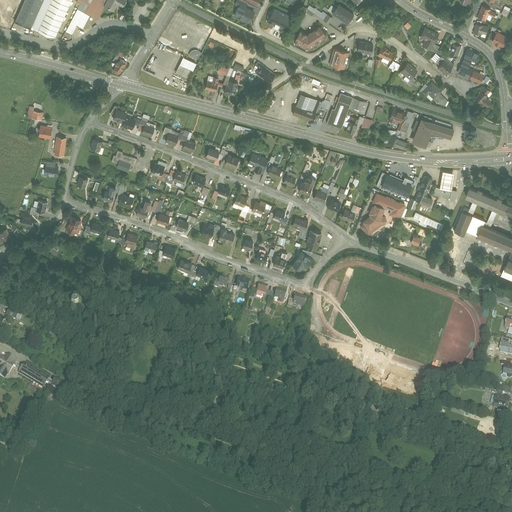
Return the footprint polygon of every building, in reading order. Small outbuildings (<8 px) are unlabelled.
[(25,0),(16,21),(38,31),(51,0),(25,0)] [(72,0),(51,0),(38,31),(51,37),(55,38),(72,0)] [(77,0),(76,2),(80,4),(82,0),(89,4),(85,13),(90,15),(91,16),(91,17),(96,20),(96,18),(98,19),(105,6),(104,6),(106,0),(77,0)] [(80,4),(78,9),(85,13),(89,4),(82,0),(80,4)] [(106,0),(104,6),(105,6),(115,11),(118,4),(123,6),(126,0),(106,0)] [(355,14),(339,4),(336,8),(333,14),(348,24),(355,14)] [(9,5),(4,16),(10,19),(15,7),(9,5)] [(328,11),(333,14),(336,8),(331,5),(328,11)] [(491,8),(482,5),(477,16),(486,20),(489,14),(490,10),(491,8)] [(239,6),(234,16),(249,23),(254,13),(244,8),(239,6)] [(284,29),(291,15),(274,8),(268,22),(284,29)] [(83,28),(90,15),(85,13),(78,9),(66,31),(72,35),(77,25),(83,28)] [(323,20),(327,14),(323,11),(322,13),(318,10),(315,14),(323,20)] [(323,20),(328,23),(332,17),(327,14),(323,20)] [(489,26),(476,23),(474,32),(481,34),(481,36),(485,37),(486,35),(487,35),(489,26)] [(294,41),(308,49),(314,45),(322,40),(327,36),(321,26),(307,34),(300,31),(294,41)] [(439,33),(425,27),(420,37),(425,39),(422,46),(431,50),(434,43),(435,44),(439,33)] [(508,37),(496,30),(495,31),(493,36),(494,36),(492,41),(503,48),(508,37)] [(228,36),(224,45),(229,47),(233,39),(228,36)] [(374,44),(360,41),(358,52),(371,55),(374,44)] [(435,44),(434,43),(431,50),(436,52),(439,50),(440,46),(435,44)] [(456,44),(455,43),(453,46),(451,53),(458,56),(460,52),(462,47),(456,44)] [(377,56),(390,61),(393,54),(387,51),(388,48),(382,45),(377,56)] [(347,52),(334,49),(329,65),(342,69),(347,52)] [(467,49),(464,57),(471,61),(476,62),(479,54),(467,49)] [(189,56),(196,60),(201,51),(198,50),(198,51),(196,50),(193,51),(191,51),(190,53),(189,56)] [(436,61),(440,57),(435,53),(431,58),(436,61)] [(185,54),(184,57),(197,63),(198,61),(196,60),(189,56),(185,54)] [(440,64),(444,59),(441,56),(440,57),(436,61),(440,64)] [(197,63),(184,57),(180,65),(191,70),(193,71),(197,63)] [(121,74),(128,64),(119,58),(113,67),(112,66),(111,69),(114,71),(115,70),(121,74)] [(440,64),(438,68),(446,75),(453,65),(444,59),(440,64)] [(391,71),(396,63),(393,61),(388,68),(391,71)] [(233,67),(242,72),(244,67),(236,63),(233,67)] [(395,73),(400,64),(396,63),(391,71),(395,73)] [(408,63),(400,72),(406,76),(410,80),(412,77),(418,71),(408,63)] [(261,69),(258,74),(270,83),(275,75),(260,64),(258,67),(261,69)] [(187,79),(191,70),(180,65),(176,74),(187,79)] [(457,74),(469,79),(470,78),(473,71),(468,69),(461,66),(457,74)] [(473,71),(470,78),(481,82),(485,74),(483,74),(480,72),(473,69),(473,71)] [(207,80),(205,89),(216,92),(217,86),(218,83),(217,83),(219,78),(214,77),(213,82),(207,80)] [(416,80),(412,77),(410,80),(408,83),(412,86),(416,80)] [(226,86),(224,93),(236,96),(239,83),(229,80),(228,85),(228,86),(226,86)] [(432,81),(422,91),(426,96),(429,94),(433,99),(434,100),(440,94),(442,92),(432,81)] [(482,90),(476,97),(488,108),(492,103),(487,98),(489,96),(487,95),(491,91),(486,86),(483,90),(482,90)] [(311,97),(301,93),(296,105),(306,109),(308,105),(311,97)] [(341,93),(338,99),(351,104),(353,97),(341,93)] [(448,101),(440,94),(434,100),(438,104),(445,106),(448,101)] [(369,103),(354,98),(352,104),(353,104),(351,110),(365,114),(369,103)] [(306,109),(296,105),(293,114),(315,122),(318,114),(320,109),(323,101),(317,99),(314,107),(313,112),(306,109)] [(325,102),(322,110),(326,111),(327,111),(331,101),(328,100),(326,99),(325,102)] [(332,108),(327,123),(342,128),(343,125),(346,117),(351,104),(338,99),(335,109),(332,108)] [(112,119),(123,123),(126,116),(127,112),(117,108),(112,119)] [(403,112),(393,108),(388,121),(394,123),(395,121),(400,123),(398,129),(401,130),(404,122),(407,115),(402,113),(403,112)] [(41,112),(34,110),(32,118),(39,120),(41,112)] [(404,122),(410,124),(410,123),(411,123),(414,113),(408,111),(407,115),(404,122)] [(149,116),(144,114),(141,120),(147,122),(149,116)] [(325,116),(318,114),(315,122),(322,125),(325,116)] [(133,130),(133,129),(136,121),(136,120),(126,116),(123,123),(122,126),(133,130)] [(351,116),(351,117),(347,126),(346,130),(354,133),(358,123),(357,123),(358,119),(351,116)] [(365,117),(365,118),(362,125),(361,127),(370,128),(373,120),(365,117)] [(412,141),(425,147),(430,136),(431,132),(450,137),(453,129),(421,118),(412,141)] [(147,122),(146,124),(145,124),(145,125),(142,132),(142,133),(151,137),(155,127),(154,127),(155,125),(147,122)] [(410,124),(404,122),(401,130),(407,132),(410,124)] [(53,126),(41,124),(39,137),(51,139),(53,126)] [(169,132),(170,132),(171,129),(172,129),(165,127),(163,133),(168,135),(169,132)] [(175,145),(178,137),(180,132),(171,129),(170,132),(169,132),(168,135),(166,142),(175,145)] [(181,140),(185,142),(186,139),(187,139),(189,131),(185,130),(183,134),(182,138),(181,140)] [(392,130),(389,130),(386,138),(385,139),(388,140),(391,134),(394,136),(396,131),(392,130)] [(387,143),(407,150),(410,142),(405,140),(400,138),(394,136),(391,134),(388,140),(387,143)] [(66,138),(57,137),(55,146),(53,146),(52,149),(55,149),(54,155),(64,156),(66,138)] [(102,141),(93,138),(90,149),(97,151),(99,151),(100,148),(102,141)] [(185,142),(183,148),(193,152),(197,142),(190,140),(187,139),(186,139),(185,142)] [(210,148),(206,157),(216,161),(221,150),(215,147),(215,149),(210,148)] [(118,164),(116,168),(128,172),(129,169),(133,171),(137,159),(130,157),(130,158),(122,155),(123,152),(118,150),(116,156),(114,155),(111,162),(118,164)] [(259,153),(253,150),(248,163),(256,166),(254,171),(261,174),(267,159),(258,155),(259,153)] [(337,155),(330,152),(329,154),(326,162),(329,163),(332,156),(335,158),(337,155)] [(229,154),(225,164),(235,168),(239,158),(229,154)] [(46,164),(45,176),(58,178),(59,172),(58,171),(59,166),(55,166),(56,162),(47,161),(47,164),(46,164)] [(161,176),(162,176),(163,174),(165,167),(155,163),(151,175),(160,179),(161,176)] [(271,164),(267,174),(278,179),(282,169),(271,164)] [(288,171),(283,182),(293,186),(297,177),(298,174),(291,171),(288,170),(288,171)] [(455,173),(443,171),(440,189),(443,190),(450,191),(452,191),(455,173)] [(175,174),(172,181),(174,181),(177,183),(176,186),(181,188),(185,176),(176,172),(175,174)] [(376,186),(406,199),(412,185),(413,181),(407,179),(408,178),(404,176),(402,181),(382,172),(376,186)] [(172,181),(175,174),(171,173),(170,176),(167,184),(172,186),(174,181),(172,181)] [(302,184),(299,192),(309,196),(317,176),(309,173),(308,177),(306,176),(304,181),(306,182),(304,184),(302,184)] [(167,184),(170,176),(163,174),(162,176),(160,181),(167,184)] [(196,175),(193,184),(203,188),(206,179),(196,175)] [(433,179),(424,176),(421,185),(419,184),(417,190),(418,191),(415,199),(416,199),(416,200),(417,201),(421,202),(421,203),(430,207),(433,198),(426,196),(433,179)] [(87,180),(80,177),(76,188),(84,190),(87,180)] [(333,178),(328,191),(332,192),(337,180),(333,178)] [(340,197),(343,198),(345,199),(352,184),(349,183),(347,187),(348,187),(348,189),(346,189),(345,191),(341,189),(338,196),(340,197)] [(219,192),(218,195),(226,199),(230,189),(222,185),(219,192)] [(105,192),(102,200),(112,203),(115,192),(117,188),(115,188),(110,186),(108,193),(105,192)] [(498,198),(483,191),(483,190),(479,188),(478,189),(473,187),(470,186),(469,189),(466,196),(473,200),(470,208),(465,206),(454,230),(465,235),(466,231),(494,243),(494,242),(511,250),(511,251),(505,267),(501,275),(511,280),(511,236),(490,227),(498,210),(506,214),(506,212),(511,214),(511,204),(502,200),(503,198),(498,196),(498,198)] [(210,189),(204,187),(201,194),(207,196),(210,189)] [(440,189),(437,188),(436,197),(450,198),(450,200),(456,201),(458,191),(455,190),(454,191),(452,191),(450,191),(450,192),(443,192),(443,190),(440,189)] [(318,200),(323,202),(327,193),(318,189),(313,199),(318,201),(318,200)] [(185,193),(179,191),(176,197),(183,199),(185,193)] [(388,222),(382,214),(386,206),(389,207),(388,209),(385,210),(385,215),(390,214),(389,215),(400,220),(406,204),(376,192),(372,203),(375,204),(374,206),(372,205),(369,214),(370,215),(370,216),(363,222),(365,224),(360,228),(368,237),(388,222)] [(122,194),(118,204),(130,209),(134,198),(129,196),(122,194)] [(243,208),(244,208),(245,206),(248,198),(238,194),(234,204),(239,206),(243,208)] [(332,198),(327,208),(332,211),(333,210),(337,212),(343,198),(340,197),(338,201),(332,198)] [(416,199),(415,199),(412,198),(408,208),(412,210),(416,200),(416,199)] [(37,213),(45,214),(48,202),(39,200),(37,213)] [(159,200),(158,202),(155,213),(159,214),(163,201),(159,200)] [(139,206),(135,216),(146,219),(149,210),(149,209),(150,206),(151,203),(146,201),(143,207),(139,206)] [(259,204),(256,203),(253,210),(251,214),(261,218),(265,208),(266,204),(267,203),(260,201),(259,204)] [(245,219),(249,209),(250,208),(245,206),(244,208),(243,208),(242,211),(240,217),(245,219)] [(345,209),(341,218),(352,222),(356,213),(355,213),(351,211),(345,209)] [(286,213),(277,210),(276,212),(275,211),(273,215),(275,216),(274,217),(280,220),(279,222),(286,225),(288,219),(284,217),(286,213)] [(443,225),(415,212),(413,218),(421,222),(420,224),(426,227),(427,224),(441,230),(443,225)] [(157,222),(167,226),(168,222),(170,216),(166,215),(160,213),(159,216),(158,219),(157,222)] [(34,218),(22,215),(21,219),(22,220),(21,225),(31,228),(34,218)] [(196,218),(189,215),(187,221),(189,222),(189,223),(193,225),(196,218)] [(81,221),(72,217),(66,230),(67,231),(67,233),(74,236),(75,234),(79,224),(81,221)] [(305,221),(296,217),(292,226),(297,228),(296,229),(301,231),(302,228),(305,230),(309,221),(305,220),(305,221)] [(186,232),(189,223),(189,222),(187,221),(179,219),(176,228),(186,232)] [(92,228),(90,232),(100,235),(103,226),(93,223),(92,228)] [(84,226),(79,224),(75,234),(80,236),(84,226)] [(201,233),(201,234),(211,238),(213,231),(214,228),(203,226),(201,233)] [(221,230),(219,239),(221,240),(221,241),(229,243),(229,242),(232,243),(235,235),(226,232),(227,229),(226,228),(222,227),(221,230)] [(305,230),(302,228),(301,231),(298,238),(304,240),(308,231),(305,230)] [(1,232),(0,232),(0,238),(1,242),(9,238),(5,230),(3,231),(3,229),(0,230),(1,232)] [(120,232),(110,229),(107,238),(117,241),(118,237),(120,232)] [(321,233),(310,230),(306,245),(317,249),(321,233)] [(138,237),(128,234),(126,240),(125,243),(128,244),(135,246),(138,237)] [(421,239),(414,236),(410,243),(418,246),(421,239)] [(243,248),(251,250),(253,241),(245,239),(244,243),(243,242),(242,246),(243,246),(243,248)] [(157,244),(147,241),(144,250),(155,253),(155,250),(157,251),(157,248),(156,248),(157,244)] [(164,252),(163,255),(173,258),(174,256),(175,256),(176,252),(175,251),(176,249),(166,246),(164,252)] [(258,253),(256,261),(265,264),(268,256),(265,255),(265,253),(259,251),(259,253),(258,253)] [(310,257),(302,252),(301,252),(297,259),(292,266),(300,272),(304,267),(307,269),(314,259),(310,257)] [(277,256),(274,266),(283,269),(286,261),(284,260),(285,259),(281,258),(277,256)] [(178,269),(188,274),(192,265),(192,264),(181,260),(180,262),(179,261),(177,266),(179,267),(178,269)] [(195,266),(192,265),(188,274),(187,277),(190,278),(191,276),(193,270),(195,266)] [(195,276),(205,280),(209,271),(199,267),(197,272),(195,276)] [(230,277),(221,275),(220,278),(218,283),(224,285),(227,286),(230,277)] [(221,287),(224,285),(218,283),(220,278),(216,277),(214,285),(221,287)] [(250,280),(239,277),(236,287),(240,288),(247,290),(250,280)] [(269,285),(260,282),(256,295),(261,296),(262,294),(265,295),(269,285)] [(238,293),(240,288),(236,287),(231,285),(229,293),(228,298),(229,298),(233,299),(235,300),(237,293),(238,293)] [(287,291),(277,288),(276,292),(274,297),(280,299),(281,298),(284,299),(287,291)] [(307,296),(297,293),(295,298),(294,300),(293,303),(295,304),(300,305),(300,307),(304,308),(305,306),(304,306),(307,296)] [(9,310),(6,316),(16,321),(17,320),(18,317),(19,315),(9,310)] [(500,349),(511,351),(511,344),(507,344),(509,337),(503,336),(500,349)] [(367,373),(373,356),(341,346),(338,356),(334,355),(334,357),(351,363),(350,367),(367,373)] [(8,355),(6,359),(0,355),(0,378),(7,383),(10,378),(16,370),(19,364),(20,362),(8,355)] [(415,381),(417,375),(398,369),(392,365),(392,364),(397,366),(398,363),(388,360),(386,363),(386,366),(387,366),(385,368),(388,369),(387,370),(392,373),(387,372),(385,370),(382,374),(381,376),(387,378),(385,385),(411,393),(411,392),(413,389),(415,381),(415,382),(415,381)] [(511,377),(511,376),(511,375),(511,363),(510,363),(511,361),(506,360),(505,364),(503,373),(507,373),(506,374),(507,375),(508,377),(511,377)] [(24,367),(19,364),(16,370),(21,373),(24,367)] [(20,374),(46,390),(48,386),(51,382),(52,380),(26,364),(24,367),(21,373),(20,374)] [(53,383),(51,382),(48,386),(59,392),(60,391),(64,394),(69,386),(57,378),(53,383)] [(498,390),(504,391),(511,393),(511,392),(511,387),(511,386),(499,383),(498,390)] [(503,395),(497,394),(494,406),(509,410),(511,397),(503,395)]
